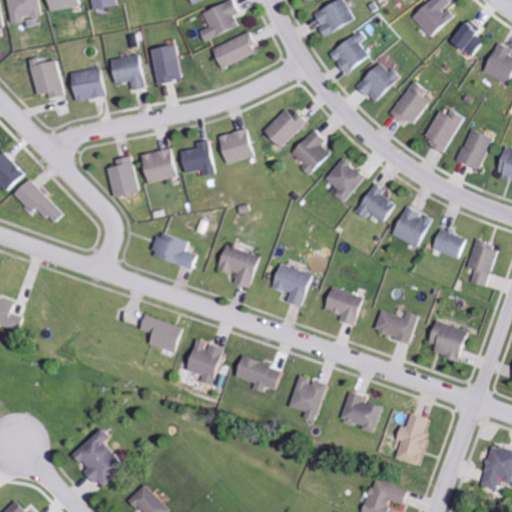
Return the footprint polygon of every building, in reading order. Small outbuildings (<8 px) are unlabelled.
[(39,15),(37,0),(7,0),(10,24),(24,23),(23,17),(39,15)] [(44,0),(46,11),(80,7),(79,0),(44,0)] [(89,0),(92,11),(115,6),(113,0),(89,0)] [(237,14),(230,0),(229,0),(201,13),(207,28),(197,32),(202,42),(236,26),(231,17),(237,14)] [(338,0),(311,13),(322,37),(354,22),(343,0),(338,0)] [(453,17),(444,8),(451,2),(449,0),(428,0),(411,17),(430,38),(453,17)] [(479,27),(466,18),(449,43),(473,59),(484,42),(474,35),(479,27)] [(362,40),(358,34),(328,51),(342,75),(370,59),(359,41),(362,40)] [(254,56),(247,35),(210,48),(217,69),(254,56)] [(510,50),(496,43),(481,71),(505,83),(511,69),(511,57),(507,55),(510,50)] [(149,50),(155,84),(179,80),(173,45),(149,50)] [(129,90),(143,88),(139,56),(108,60),(112,85),(128,83),(129,90)] [(65,95),(57,60),(38,64),(37,58),(28,61),(36,96),(47,93),(49,99),(65,95)] [(373,105),(401,79),(392,69),(388,72),(380,62),(355,85),(373,105)] [(74,103),(105,96),(99,68),(67,75),(74,103)] [(426,92),(415,83),(390,111),(409,127),(430,102),(423,96),(426,92)] [(290,116),(283,110),(261,134),(279,150),(305,122),(293,112),(290,116)] [(439,111),(423,141),(444,153),(463,118),(451,111),(448,116),(439,111)] [(249,147),(252,146),(247,128),(215,138),(224,166),(252,158),(249,147)] [(304,165),(301,169),(309,177),(331,155),(321,145),(324,142),(313,130),(291,152),(304,165)] [(480,170),(491,138),(470,130),(458,162),(480,170)] [(211,141),(194,143),(195,149),(179,151),(181,173),(201,171),(202,177),(215,175),(211,141)] [(511,149),(503,147),(496,175),(511,179),(511,149)] [(140,154),(144,182),(177,178),(174,150),(140,154)] [(25,173),(2,152),(0,154),(0,183),(8,191),(25,173)] [(116,166),(105,169),(112,198),(140,191),(131,157),(115,161),(116,166)] [(334,196),(342,203),(365,178),(343,158),(325,179),(338,191),(334,196)] [(32,213),(38,207),(54,224),(64,214),(31,179),(15,194),(32,213)] [(367,214),(387,224),(397,204),(381,196),(384,189),(372,183),(356,214),(365,218),(367,214)] [(391,235),(416,248),(423,234),(427,236),(434,223),(419,215),(420,214),(406,206),(391,235)] [(432,249),(461,261),(469,240),(440,228),(432,249)] [(187,241),(159,231),(151,256),(194,272),(199,257),(184,251),(187,241)] [(474,271),(470,284),(485,288),(497,249),(476,242),(467,269),(474,271)] [(261,257),(224,245),(216,270),(236,276),(233,285),(251,290),(261,257)] [(314,277),(280,264),(271,287),(289,295),(286,302),(301,309),(314,277)] [(340,316),(338,321),(354,327),(365,299),(331,286),(322,309),(340,316)] [(17,306),(0,298),(0,325),(16,332),(22,318),(14,315),(17,306)] [(403,318),(380,311),(373,333),(409,344),(417,316),(405,313),(403,318)] [(178,353),(185,328),(143,315),(139,330),(151,334),(148,344),(178,353)] [(432,354),(460,363),(470,333),(433,321),(426,344),(434,346),(432,354)] [(225,351),(207,345),(207,344),(194,340),(185,370),(202,376),(200,383),(214,387),(225,351)] [(233,376),(255,384),(253,390),(263,393),(265,387),(279,392),(285,372),(240,356),(233,376)] [(305,412),(303,419),(315,422),(327,386),(311,381),(311,380),(300,376),(290,407),(305,412)] [(340,422),(375,432),(382,408),(364,403),(366,398),(348,393),(340,422)] [(395,460),(417,466),(426,435),(423,434),(427,420),(409,416),(406,428),(399,426),(396,439),(401,440),(395,460)] [(81,453),(94,468),(93,469),(108,488),(134,467),(113,441),(118,437),(112,428),(81,453)] [(511,451),(491,446),(480,485),(497,490),(499,481),(511,484),(511,483),(511,451)] [(369,511),(395,511),(399,501),(411,505),(416,490),(381,478),(369,511)] [(175,511),(177,511),(152,485),(136,499),(147,511),(175,511)] [(35,511),(25,500),(11,511),(35,511)]
